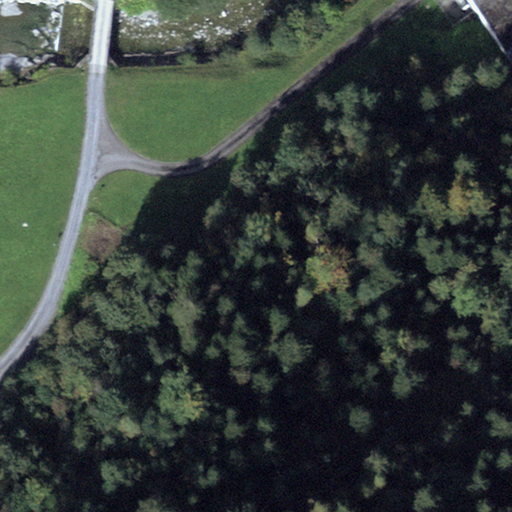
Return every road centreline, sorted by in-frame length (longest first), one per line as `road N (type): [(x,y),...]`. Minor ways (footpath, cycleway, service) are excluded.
road 1 (unclassified): [(90,150),(156,167),(208,161),(410,0)]
road 2 (unclassified): [(0,373),(36,333),(50,301),(90,150)]
road 3 (residential): [(106,0),(90,150)]
